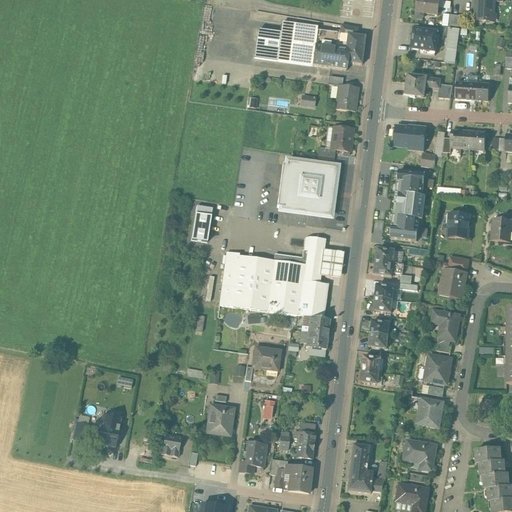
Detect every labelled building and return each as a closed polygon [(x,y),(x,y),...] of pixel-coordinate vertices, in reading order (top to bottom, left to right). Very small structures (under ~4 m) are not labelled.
[(440,0),(438,0),(417,0),(416,13),(416,17),(417,19),(421,20),(423,18),(424,14),(438,16),(440,0)] [(485,1),(476,1),(475,21),(490,22),(491,15),(493,15),(494,2),(485,1)] [(461,17),(450,16),(449,29),(460,30),(461,17)] [(317,28),(282,24),(280,34),(277,62),(312,67),(317,31),(317,28)] [(449,29),(423,25),(422,31),(438,33),(438,36),(447,37),(449,29)] [(358,29),(340,26),(340,34),(339,35),(347,36),(347,35),(357,36),(358,29)] [(460,30),(449,29),(447,37),(446,50),(457,51),(460,30)] [(422,31),(414,30),(411,50),(421,51),(420,55),(435,57),(438,36),(438,33),(422,31)] [(280,34),(258,31),(254,59),(277,62),(280,34)] [(317,31),(312,67),(346,72),(347,64),(361,66),(365,38),(357,36),(347,35),(347,36),(339,35),(340,34),(317,31)] [(506,40),(498,38),(496,46),(504,48),(506,40)] [(457,51),(446,50),(444,64),(455,65),(457,51)] [(426,79),(408,77),(406,86),(405,86),(404,91),(406,91),(406,93),(408,96),(410,96),(409,98),(415,98),(415,97),(424,98),(425,88),(426,79)] [(343,79),(330,78),(329,86),(338,87),(342,87),(343,79)] [(440,81),(426,79),(425,88),(433,89),(439,90),(440,85),(440,81)] [(477,85),(457,83),(455,100),(476,102),(477,85)] [(452,87),(440,85),(439,90),(433,89),(433,91),(439,92),(438,99),(450,100),(452,87)] [(489,85),(477,85),(476,102),(488,102),(489,85)] [(342,87),(338,87),(335,111),(355,113),(358,89),(342,87)] [(314,99),(307,98),(307,105),(305,105),(304,107),(313,108),(314,99)] [(427,129),(410,127),(410,128),(397,127),(395,146),(409,148),(409,150),(424,152),(427,129)] [(352,131),(334,129),(331,150),(331,151),(335,151),(350,153),(352,131)] [(474,133),(451,132),(451,140),(450,149),(451,149),(473,150),(474,133)] [(445,134),(439,133),(436,157),(435,170),(440,171),(442,154),(444,139),(445,134)] [(486,134),(474,133),(473,150),(485,151),(486,134)] [(451,140),(444,139),(442,154),(451,154),(451,149),(450,149),(451,140)] [(331,150),(319,149),(317,159),(333,162),(335,151),(331,151),(331,150)] [(436,157),(423,155),(421,168),(435,170),(436,157)] [(318,170),(283,165),(277,208),(285,209),(299,211),(312,213),(313,213),(325,214),(327,198),(331,198),(332,199),(332,197),(332,195),(333,192),(333,188),(333,189),(328,188),(331,172),(318,170)] [(412,172),(400,170),(400,173),(391,172),(389,189),(406,192),(406,191),(419,193),(420,183),(415,183),(416,176),(411,175),(412,172)] [(438,186),(420,183),(419,193),(436,195),(438,186)] [(461,189),(438,187),(437,195),(460,198),(461,191),(461,189)] [(193,206),(189,241),(208,243),(212,208),(193,206)] [(403,210),(387,208),(385,222),(408,225),(409,221),(402,220),(403,210)] [(470,216),(449,215),(447,239),(467,240),(470,216)] [(505,221),(493,220),(491,242),(509,243),(511,216),(505,215),(505,221)] [(385,222),(383,237),(399,239),(401,229),(408,229),(408,225),(385,222)] [(412,226),(411,230),(410,240),(429,243),(432,228),(419,227),(412,226)] [(323,240),(310,239),(309,238),(305,239),(303,252),(308,252),(307,260),(321,262),(324,240),(323,240)] [(427,257),(428,250),(410,247),(409,254),(427,257)] [(395,252),(377,250),(376,263),(393,265),(395,252)] [(339,279),(343,254),(323,251),(319,277),(339,279)] [(302,260),(275,256),(274,262),(306,266),(307,260),(308,252),(303,252),(302,260)] [(306,266),(274,262),(226,256),(219,307),(268,313),(267,315),(270,315),(270,313),(304,318),(310,318),(322,320),(327,286),(318,284),(321,262),(307,260),(306,266)] [(469,261),(450,258),(449,265),(468,268),(469,261)] [(393,265),(376,263),(374,276),(391,278),(392,274),(393,265)] [(403,266),(393,265),(392,274),(402,275),(403,266)] [(468,268),(449,265),(448,272),(467,275),(468,268)] [(402,274),(412,276),(413,268),(404,266),(402,274)] [(448,272),(444,271),(443,279),(441,279),(438,296),(462,300),(467,275),(448,272)] [(400,275),(399,283),(410,284),(411,276),(400,275)] [(394,289),(377,286),(375,299),(393,301),(394,289)] [(393,301),(375,299),(374,312),(391,314),(393,301)] [(247,313),(248,324),(259,323),(258,313),(247,313)] [(459,318),(434,313),(432,324),(441,326),(439,340),(455,342),(459,318)] [(304,318),(296,317),(295,323),(292,322),(292,329),(302,330),(304,318)] [(310,318),(304,318),(302,330),(302,332),(310,334),(327,336),(329,321),(322,320),(310,318)] [(390,324),(372,322),(371,335),(388,337),(390,324)] [(388,337),(371,335),(369,348),(386,350),(388,337)] [(452,346),(438,344),(437,352),(450,355),(452,346)] [(280,352),(258,349),(257,358),(254,358),(252,369),(277,372),(280,352)] [(381,360),(364,357),(362,370),(379,373),(381,360)] [(451,361),(429,357),(426,369),(418,368),(416,381),(436,384),(435,388),(441,389),(442,385),(445,386),(446,377),(448,378),(451,361)] [(196,377),(197,370),(187,369),(186,376),(196,377)] [(379,373),(362,370),(360,383),(382,386),(383,379),(379,379),(379,373)] [(404,378),(396,376),(394,385),(402,386),(404,378)] [(110,379),(101,377),(100,377),(101,377),(99,385),(99,386),(105,387),(105,385),(109,385),(110,379)] [(130,387),(131,379),(116,379),(116,386),(130,387)] [(435,388),(429,387),(429,388),(428,394),(428,395),(443,398),(445,386),(442,385),(441,389),(435,388)] [(413,393),(401,391),(400,397),(412,399),(412,398),(413,393)] [(482,405),(482,408),(496,409),(497,395),(485,394),(485,405),(482,405)] [(421,400),(412,398),(412,399),(410,411),(419,413),(421,400)] [(444,404),(421,400),(419,413),(421,413),(418,426),(437,429),(439,421),(441,421),(444,404)] [(262,420),(273,420),(274,401),(263,401),(262,420)] [(234,410),(210,407),(206,435),(230,438),(234,410)] [(122,412),(105,409),(103,417),(120,420),(122,412)] [(120,420),(103,417),(98,445),(115,448),(116,442),(117,435),(119,428),(118,428),(120,420)] [(315,436),(297,433),(297,435),(294,434),(294,440),(298,441),(298,446),(313,448),(315,436)] [(181,440),(164,437),(161,456),(177,459),(181,440)] [(436,447),(407,442),(404,460),(421,463),(420,471),(432,473),(436,447)] [(266,446),(248,444),(246,463),(240,463),(238,473),(252,475),(253,467),(263,469),(266,446)] [(313,448),(298,446),(296,459),(312,461),(313,448)] [(369,448),(352,446),(347,492),(370,495),(371,480),(372,473),(366,472),(369,448)] [(480,471),(504,469),(504,462),(501,463),(500,450),(476,451),(477,465),(480,465),(480,471)] [(198,455),(192,454),(189,467),(195,468),(198,455)] [(287,463),(272,461),(270,476),(279,477),(280,471),(287,472),(287,469),(287,463)] [(387,463),(380,462),(377,480),(371,480),(370,492),(381,493),(387,463)] [(311,471),(291,468),(288,492),(308,495),(311,471)] [(488,496),(511,494),(511,488),(508,488),(507,475),(505,475),(504,469),(480,471),(481,478),(484,478),(484,490),(488,490),(488,496)] [(431,478),(410,474),(408,481),(429,485),(431,478)] [(424,511),(429,490),(399,485),(396,503),(414,506),(412,511),(424,511)] [(511,511),(511,496),(511,494),(488,496),(488,503),(491,503),(492,511),(511,511)] [(378,504),(365,501),(364,507),(377,509),(378,504)]
